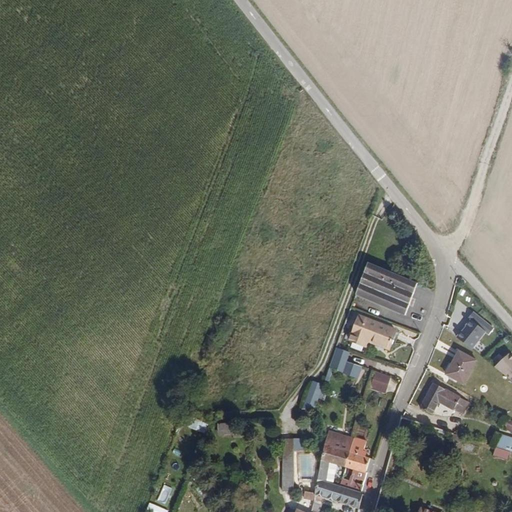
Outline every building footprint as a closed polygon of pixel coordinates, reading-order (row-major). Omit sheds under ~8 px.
[(427,281),(373,258),(371,263),(425,285),(427,281)] [(360,291),(414,313),(425,285),(371,263),(360,291)] [(398,334),(400,327),(362,313),(353,336),(357,338),(355,344),(366,348),(371,335),(394,343),(396,339),(398,339),(400,334),(398,334)] [(474,351),(492,327),(475,313),(456,337),(474,351)] [(346,369),(352,350),(340,345),(333,364),(346,369)] [(462,379),(475,355),(457,346),(444,369),(462,379)] [(387,390),(392,375),(378,371),(373,385),(387,390)] [(314,412),(323,385),(312,381),(302,408),(314,412)] [(459,410),(465,399),(432,382),(420,403),(432,409),(438,399),(459,410)] [(205,433),(208,424),(191,419),(189,428),(205,433)] [(217,436),(226,436),(227,424),(217,423),(217,436)] [(338,431),(331,429),(328,436),(337,439),(339,446),(351,450),(354,440),(337,434),(338,431)] [(338,431),(337,434),(354,440),(355,437),(338,431)] [(511,448),(511,434),(504,432),(499,445),(511,448)] [(355,437),(354,440),(351,450),(366,455),(367,450),(366,450),(365,448),(368,439),(356,435),(355,437)] [(337,439),(328,436),(320,479),(329,481),(333,461),(346,466),(351,450),(339,446),(337,439)] [(296,493),(297,440),(285,440),(285,462),(284,493),(296,493)] [(366,455),(351,450),(346,466),(365,473),(371,456),(366,455)] [(311,480),(313,455),(301,455),(300,479),(311,480)] [(343,477),(340,486),(361,492),(363,485),(343,477)] [(359,508),(363,493),(361,492),(340,486),(329,481),(320,479),(317,493),(316,500),(316,501),(322,503),(324,496),(359,508)] [(165,504),(172,488),(164,485),(157,501),(165,504)] [(199,487),(192,492),(200,504),(207,500),(199,487)] [(307,498),(316,500),(317,493),(308,492),(307,498)] [(183,511),(185,511),(191,498),(183,495),(177,509),(183,511)]
